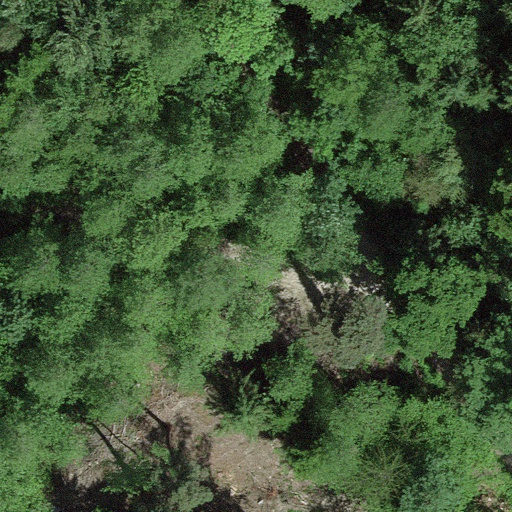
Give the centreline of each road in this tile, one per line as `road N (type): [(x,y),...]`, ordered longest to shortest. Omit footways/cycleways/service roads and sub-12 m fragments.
road 1 (track): [(189,0),(511,468)]
road 2 (track): [(368,260),(0,199)]
